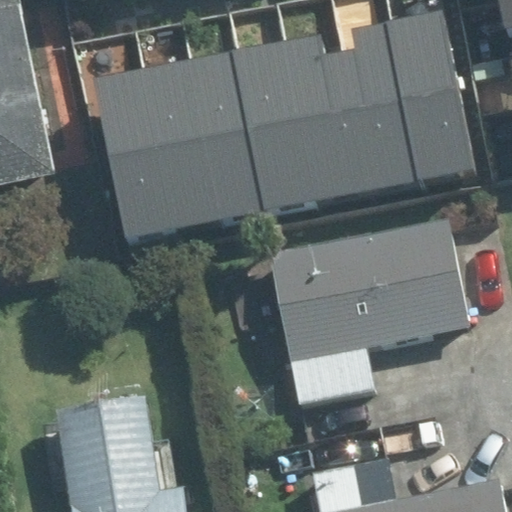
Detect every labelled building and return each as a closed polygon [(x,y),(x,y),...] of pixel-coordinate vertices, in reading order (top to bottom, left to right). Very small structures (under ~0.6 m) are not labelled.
[(0,0),(0,192),(66,179),(29,0),(0,0)] [(441,192),(491,183),(462,23),(412,33),(441,192)] [(391,201),(441,192),(412,33),(362,42),(391,201)] [(341,210),(391,201),(362,42),(312,51),(341,210)] [(291,219),(341,210),(312,51),(262,60),(291,219)] [(241,228),(291,219),(262,60),(212,69),(241,228)] [(192,237),(241,228),(212,69),(162,78),(192,237)] [(142,246),(192,237),(162,78),(113,87),(142,246)] [(367,356),(467,340),(449,232),(278,259),(302,414),(375,402),(367,356)] [(205,511),(203,492),(179,495),(165,407),(73,421),(87,511),(205,511)] [(400,466),(324,483),(330,511),(511,511),(511,476),(408,501),(400,466)]
